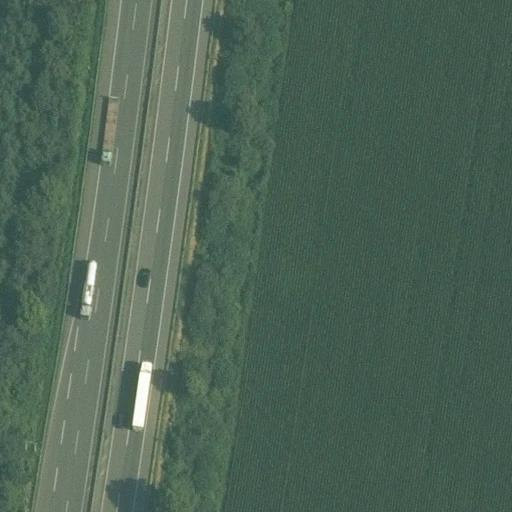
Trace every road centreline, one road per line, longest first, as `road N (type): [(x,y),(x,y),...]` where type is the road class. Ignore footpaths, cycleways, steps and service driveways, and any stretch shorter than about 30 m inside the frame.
road 1 (motorway): [(118,511),(187,0)]
road 2 (motorway): [(136,0),(76,447)]
